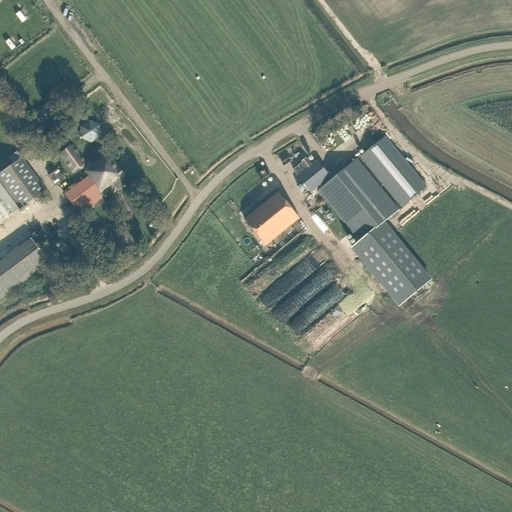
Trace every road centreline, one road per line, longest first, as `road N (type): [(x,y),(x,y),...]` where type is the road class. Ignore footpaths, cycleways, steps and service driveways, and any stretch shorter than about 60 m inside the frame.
road 1 (unclassified): [(0,342),(116,296),(154,268),(214,179),(261,144),(428,63),(511,46)]
road 2 (track): [(362,93),(423,160),(511,208)]
